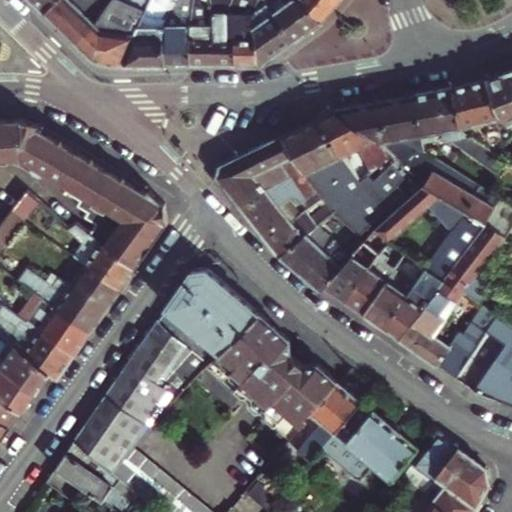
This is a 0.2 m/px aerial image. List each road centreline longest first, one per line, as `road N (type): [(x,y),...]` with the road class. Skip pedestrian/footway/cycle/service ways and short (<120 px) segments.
road 1 (tertiary): [(210,210),(285,292),(464,421),(511,444)]
road 2 (tertiary): [(84,93),(237,92),(431,63)]
road 3 (tertiary): [(210,210),(0,486)]
road 4 (tertiary): [(84,93),(210,210)]
